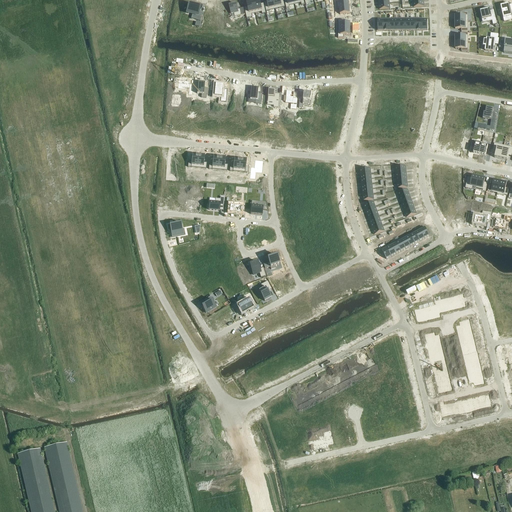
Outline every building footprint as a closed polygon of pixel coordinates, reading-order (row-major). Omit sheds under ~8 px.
[(256,0),(255,0),(253,1),(256,13),(262,12),(262,14),(266,13),(264,6),(261,6),(261,5),(259,0),(256,0)] [(267,4),(265,4),(266,11),(275,9),(273,0),(266,0),(267,2),(267,4)] [(280,0),(273,0),(275,9),(285,7),(283,1),(280,2),(280,0)] [(284,0),(286,9),(289,8),(289,6),(295,5),(293,0),(284,0)] [(342,0),(336,0),(337,9),(349,7),(349,5),(348,2),(348,1),(342,2),(342,0)] [(248,9),(245,10),(247,19),(252,17),(251,15),(256,13),(253,1),(250,1),(250,2),(247,2),(248,8),(248,9)] [(509,4),(500,6),(503,18),(509,17),(510,18),(511,17),(511,9),(510,10),(509,4)] [(236,5),(229,6),(231,13),(234,13),(235,18),(245,15),(243,8),(239,9),(239,10),(238,10),(237,9),(236,5)] [(189,6),(187,13),(192,15),(197,16),(196,20),(200,21),(202,14),(198,13),(199,11),(199,8),(189,6)] [(349,7),(337,9),(339,9),(340,14),(340,15),(338,15),(338,18),(344,17),(344,14),(350,14),(350,13),(349,7)] [(212,12),(208,13),(208,22),(217,22),(216,17),(219,17),(219,9),(217,9),(214,9),(211,9),(212,12)] [(491,14),(489,9),(480,11),(482,20),(487,19),(487,22),(492,21),(493,25),(497,24),(494,13),(491,14)] [(455,16),(455,23),(468,23),(468,13),(461,13),(461,16),(455,16)] [(338,20),(338,29),(350,29),(350,27),(350,26),(350,23),(344,23),(344,20),(338,20)] [(455,23),(455,29),(461,29),(461,32),(468,32),(468,23),(455,23)] [(338,29),(338,38),(344,38),(344,35),(350,35),(350,29),(338,29)] [(455,36),(455,43),(468,43),(468,33),(461,33),(461,36),(455,36)] [(483,40),(482,46),(486,47),(485,51),(493,52),(493,48),(494,48),(495,44),(498,45),(499,39),(498,39),(498,35),(491,34),(490,40),(486,39),(486,41),(483,40)] [(455,43),(455,49),(461,49),(461,52),(468,52),(468,43),(455,43)] [(179,81),(178,89),(185,90),(185,89),(189,89),(189,95),(192,95),(193,85),(190,85),(190,82),(179,81)] [(198,83),(197,94),(202,95),(201,98),(206,99),(206,95),(208,95),(209,89),(204,88),(205,83),(198,83)] [(213,84),(212,90),(215,90),(214,96),(221,97),(221,102),(225,103),(227,90),(222,90),(223,85),(213,84)] [(241,87),(233,86),(232,99),(240,99),(239,101),(243,102),(244,95),(240,95),(241,87)] [(252,88),(250,100),(256,100),(255,104),(261,105),(262,94),(258,94),(259,89),(252,88)] [(275,95),(276,90),(269,90),(268,102),(274,102),(273,108),(278,108),(280,96),(275,95)] [(284,96),(284,102),(285,102),(285,103),(291,104),(290,110),(296,110),(297,100),(293,99),(294,92),(286,91),(286,96),(284,96)] [(333,92),(330,101),(343,104),(344,98),(338,97),(339,93),(333,92)] [(310,107),(312,94),(304,93),(303,101),(300,101),(300,109),(303,109),(303,106),(310,107)] [(330,101),(328,110),(334,111),(335,108),(341,110),(343,104),(330,101)] [(452,105),(451,111),(463,114),(465,105),(459,104),(459,107),(452,105)] [(484,113),(483,119),(491,120),(490,127),(489,130),(494,131),(497,115),(493,114),(493,113),(493,108),(486,107),(485,113),(484,113)] [(511,111),(505,110),(503,120),(507,120),(507,123),(511,123),(511,111)] [(451,111),(449,117),(456,119),(455,122),(461,123),(463,114),(451,111)] [(175,120),(174,131),(182,131),(182,127),(188,128),(189,121),(175,120)] [(191,121),(190,128),(196,129),(196,133),(203,133),(204,123),(191,121)] [(204,123),(203,133),(211,134),(211,130),(217,131),(218,124),(204,123)] [(325,123),(322,132),(335,135),(336,129),(330,128),(331,124),(325,123)] [(220,124),(219,131),(225,132),(225,136),(232,136),(233,126),(220,124)] [(233,126),(232,136),(240,137),(240,133),(246,134),(247,127),(233,126)] [(249,127),(248,134),(254,134),(253,138),(261,139),(262,129),(249,127)] [(262,129),(261,139),(268,140),(269,136),(275,137),(275,130),(262,129)] [(277,130),(277,137),(283,137),(282,141),(290,142),(291,131),(277,130)] [(445,132),(444,137),(454,140),(455,134),(458,135),(459,132),(453,130),(452,133),(445,132)] [(291,131),(290,142),(297,143),(298,139),(304,139),(304,133),(291,131)] [(322,132),(320,141),(326,142),(327,139),(333,141),(335,135),(322,132)] [(444,137),(442,143),(449,145),(448,148),(454,149),(455,146),(453,146),(454,140),(444,137)] [(473,141),(471,147),(475,148),(474,149),(473,153),(479,155),(482,143),(473,141)] [(482,143),(479,155),(485,156),(488,145),(482,144),(482,143)] [(494,144),(493,151),(496,151),(494,158),(501,160),(504,146),(494,144)] [(511,147),(504,146),(501,160),(507,161),(509,154),(511,154),(511,147)] [(172,152),(170,166),(181,167),(181,168),(186,168),(187,162),(181,161),(182,154),(172,152)] [(197,166),(198,155),(192,155),(191,162),(188,161),(188,167),(191,168),(191,165),(197,166)] [(204,163),(204,156),(198,155),(197,166),(203,166),(203,169),(206,169),(207,163),(204,163)] [(218,168),(219,157),(213,157),(212,164),(209,163),(209,169),(212,170),(212,167),(218,168)] [(225,165),(225,158),(219,157),(218,168),(224,169),(224,171),(227,171),(228,165),(225,165)] [(239,170),(240,159),(234,159),(233,166),(230,166),(230,171),(233,172),(233,169),(239,170)] [(246,167),(246,160),(240,159),(239,170),(245,171),(245,173),(248,173),(249,167),(246,167)] [(251,168),(250,179),(255,180),(256,173),(262,174),(263,162),(255,161),(254,169),(251,168)] [(279,164),(279,175),(287,175),(287,178),(293,178),(293,175),(291,175),(291,167),(284,167),(284,164),(279,164)] [(323,168),(317,169),(318,172),(320,172),(320,178),(331,177),(331,171),(323,171),(323,168)] [(444,176),(437,177),(438,183),(449,181),(448,176),(450,175),(450,172),(444,173),(444,176)] [(467,181),(465,188),(472,190),(472,187),(476,187),(475,190),(476,190),(479,177),(472,176),(471,182),(467,181)] [(321,184),(318,184),(318,187),(324,187),(324,184),(331,184),(331,177),(320,178),(321,184)] [(479,177),(476,190),(485,192),(487,185),(484,184),(485,179),(479,177)] [(287,186),(279,186),(280,194),(290,193),(289,185),(293,185),(292,181),(286,182),(287,186)] [(449,181),(438,183),(439,189),(446,188),(446,191),(452,190),(452,187),(449,187),(449,181)] [(489,186),(488,192),(497,194),(497,195),(500,182),(494,181),(492,186),(489,186)] [(500,182),(497,195),(503,196),(504,195),(507,196),(509,189),(505,188),(506,183),(500,182)] [(407,190),(398,194),(399,199),(409,195),(407,190)] [(325,193),(319,194),(319,197),(322,197),(323,203),(333,201),(332,195),(325,196),(325,193)] [(167,198),(166,206),(170,206),(170,207),(174,207),(178,207),(178,203),(182,203),(183,196),(178,195),(174,195),(174,198),(167,198)] [(409,195),(399,199),(401,203),(411,200),(409,195)] [(208,205),(207,209),(208,209),(208,210),(219,211),(220,206),(223,207),(224,198),(220,197),(220,200),(215,199),(215,203),(209,203),(209,205),(208,205)] [(451,202),(445,205),(448,211),(457,206),(454,201),(456,199),(455,197),(449,199),(451,202)] [(188,200),(187,208),(198,209),(199,204),(202,205),(203,198),(199,198),(199,202),(188,200)] [(411,200),(401,203),(403,208),(413,205),(411,200)] [(323,209),(321,209),(322,212),(327,211),(327,208),(334,207),(333,201),(323,203),(323,209)] [(251,206),(250,214),(262,216),(263,211),(266,211),(265,203),(258,202),(258,207),(251,206)] [(290,206),(282,207),(284,217),(288,217),(288,214),(295,213),(294,205),(296,205),(295,202),(289,202),(290,206)] [(373,202),(364,206),(365,211),(375,207),(373,202)] [(229,206),(228,209),(230,209),(229,212),(240,213),(240,211),(244,211),(245,205),(237,204),(237,207),(230,206),(230,207),(229,206)] [(413,205),(403,208),(405,213),(414,209),(413,205)] [(457,206),(448,211),(451,216),(457,213),(458,216),(464,213),(462,210),(460,211),(457,206)] [(375,207),(365,211),(367,216),(377,212),(375,207)] [(414,209),(405,213),(406,218),(416,214),(414,209)] [(377,212),(367,216),(369,221),(379,217),(377,212)] [(475,216),(474,224),(485,226),(486,221),(489,221),(490,215),(484,214),(484,218),(475,216)] [(329,217),(323,219),(324,222),(327,222),(328,227),(339,224),(337,218),(330,220),(329,217)] [(379,217),(369,221),(371,225),(381,222),(379,217)] [(496,219),(494,227),(498,228),(501,229),(501,228),(505,229),(506,224),(510,225),(511,218),(505,217),(505,221),(496,219)] [(294,226),(286,228),(289,238),(293,237),(293,235),(299,233),(297,225),(299,225),(299,221),(293,223),(294,226)] [(381,222),(371,225),(373,230),(382,227),(381,222)] [(171,226),(169,226),(170,229),(171,232),(172,238),(173,237),(183,235),(182,230),(181,225),(181,224),(179,224),(171,226)] [(330,233),(328,234),(329,237),(334,235),(333,232),(340,230),(339,224),(328,227),(330,233)] [(216,233),(215,238),(223,238),(223,234),(230,235),(231,228),(221,227),(220,234),(216,233)] [(382,227),(373,230),(374,235),(384,232),(382,227)] [(424,227),(419,230),(424,239),(429,236),(424,227)] [(419,230),(415,232),(420,242),(424,239),(419,230)] [(410,234),(409,234),(415,244),(420,242),(415,232),(410,235),(410,234)] [(409,234),(405,237),(410,247),(415,244),(409,234)] [(405,237),(400,239),(405,249),(410,247),(405,237)] [(395,242),(401,252),(405,249),(400,239),(401,241),(397,244),(395,242)] [(298,246),(292,248),(295,256),(304,252),(301,245),(304,244),(303,240),(297,243),(298,246)] [(336,241),(331,244),(333,247),(335,246),(338,251),(347,247),(344,241),(338,244),(336,241)] [(395,242),(390,244),(396,254),(401,252),(395,242)] [(390,244),(386,247),(391,257),(396,254),(390,244)] [(215,245),(214,249),(221,250),(224,257),(225,258),(223,259),(224,263),(230,259),(229,256),(228,255),(233,253),(230,247),(224,249),(223,249),(223,248),(223,246),(215,245)] [(347,247),(338,251),(340,257),(338,258),(339,261),(345,258),(343,256),(350,252),(347,247)] [(386,247),(381,250),(386,260),(391,257),(386,247)] [(186,251),(176,254),(178,261),(188,258),(186,251)] [(280,264),(277,256),(267,259),(269,263),(263,265),(265,269),(270,267),(271,270),(276,268),(275,266),(280,264)] [(305,267),(300,269),(305,279),(315,275),(313,270),(311,271),(308,265),(310,264),(309,261),(303,264),(305,267)] [(257,262),(250,265),(253,275),(259,274),(261,278),(266,277),(263,268),(260,270),(257,262)] [(233,263),(229,269),(239,275),(243,269),(233,263)] [(198,275),(193,265),(182,270),(186,279),(192,276),(193,277),(198,275)] [(277,283),(272,285),(276,291),(279,290),(281,293),(284,291),(288,289),(291,287),(288,280),(278,285),(277,283)] [(197,289),(193,292),(196,298),(207,292),(200,282),(195,285),(197,289)] [(263,289),(259,291),(264,302),(271,298),(268,292),(272,290),(267,282),(261,285),(263,289)] [(242,303),(237,306),(239,311),(240,311),(242,314),(252,308),(250,304),(254,302),(251,296),(246,298),(248,301),(242,304),(242,303)] [(207,304),(202,307),(206,314),(209,312),(210,312),(213,310),(213,309),(216,307),(212,301),(213,300),(211,297),(204,301),(207,304)] [(215,320),(212,323),(215,329),(226,323),(222,317),(224,315),(222,311),(213,317),(215,320)] [(461,326),(457,327),(457,329),(470,326),(469,321),(460,323),(461,326)] [(468,358),(465,359),(465,361),(478,358),(476,353),(468,355),(468,358)] [(366,354),(361,357),(366,367),(371,365),(372,366),(375,365),(372,360),(370,361),(366,354)] [(361,357),(355,360),(359,367),(356,368),(359,373),(362,372),(361,370),(366,367),(361,357)] [(444,358),(431,361),(432,366),(441,364),(440,360),(444,359),(444,358)] [(346,365),(340,368),(346,378),(351,375),(352,377),(355,376),(352,370),(349,372),(346,365)] [(340,368),(335,370),(339,377),(336,379),(339,384),(341,383),(340,381),(346,378),(340,368)] [(325,376),(320,378),(325,389),(331,386),(332,388),(334,386),(332,381),(329,382),(325,376)] [(320,378),(315,381),(318,388),(316,389),(318,395),(321,393),(320,392),(325,389),(320,378)] [(305,386),(300,389),(305,399),(310,397),(311,398),(314,397),(311,392),(309,393),(305,386)] [(300,389),(294,392),(298,399),(295,400),(298,405),(301,404),(300,402),(305,399),(300,389)] [(280,400),(269,405),(273,412),(281,408),(282,411),(288,408),(291,407),(288,401),(282,404),(280,400)] [(382,427),(376,429),(377,437),(388,434),(387,428),(390,427),(389,421),(381,423),(382,427)] [(349,434),(337,437),(339,444),(352,442),(351,436),(355,435),(353,428),(348,429),(349,434)] [(487,430),(483,431),(485,439),(496,437),(497,443),(502,442),(500,432),(496,433),(495,428),(491,429),(491,428),(487,429),(487,430)] [(321,440),(313,442),(315,450),(328,447),(327,441),(332,440),(330,432),(324,433),(325,436),(320,437),(321,440)] [(474,433),(462,435),(464,443),(470,442),(471,445),(479,443),(477,435),(474,436),(474,433)] [(22,450),(23,453),(18,454),(31,511),(82,511),(66,443),(57,445),(56,442),(49,444),(49,447),(45,448),(59,511),(54,511),(40,449),(31,451),(30,449),(22,450)] [(424,444),(420,444),(422,453),(429,451),(430,455),(437,453),(436,447),(433,447),(432,442),(428,443),(424,443),(424,444)] [(417,459),(415,451),(412,452),(411,447),(399,449),(400,453),(399,453),(400,457),(401,457),(412,455),(413,460),(417,459)] [(382,453),(378,454),(380,462),(390,460),(391,466),(396,465),(394,456),(391,456),(390,452),(386,452),(382,453)] [(345,462),(338,463),(340,476),(347,475),(348,476),(354,475),(352,468),(346,469),(345,462)] [(325,466),(317,468),(319,480),(325,478),(325,481),(331,480),(330,473),(327,474),(325,466)]
